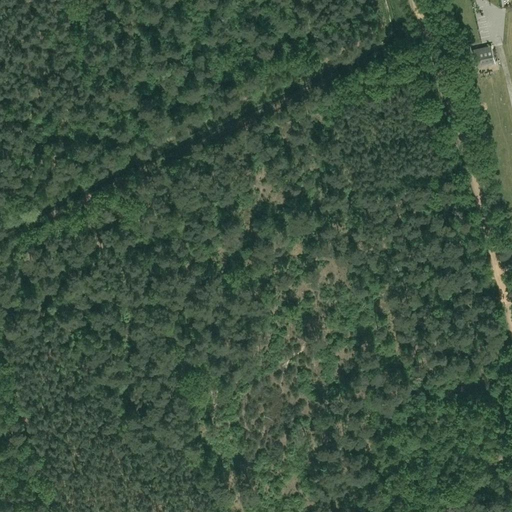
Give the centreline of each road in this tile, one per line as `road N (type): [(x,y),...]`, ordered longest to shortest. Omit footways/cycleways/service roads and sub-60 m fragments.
road 1 (track): [(511,319),(416,0)]
road 2 (track): [(0,351),(51,511)]
